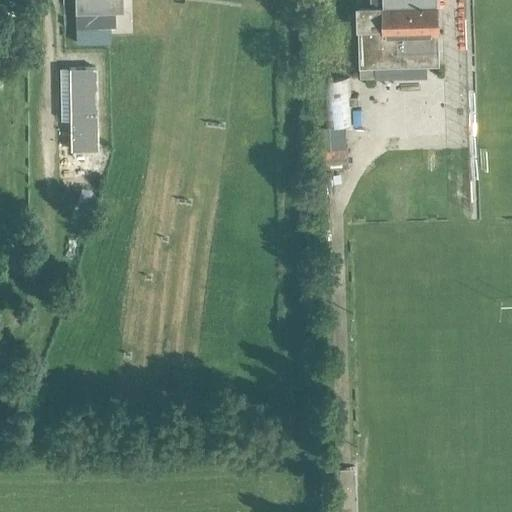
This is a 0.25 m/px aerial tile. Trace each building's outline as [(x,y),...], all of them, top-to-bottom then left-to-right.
[(75,0),(76,11),(77,28),(116,27),(116,10),(120,10),(119,0),(75,0)] [(361,77),(368,77),(376,77),(376,66),(440,64),(439,33),(440,33),(439,2),(437,2),(436,0),(373,0),(374,5),(359,6),(360,66),(361,66),(361,77)] [(98,65),(68,67),(71,144),(100,143),(98,65)] [(360,104),(359,96),(352,96),(351,77),(320,79),(324,126),(347,124),(354,124),(353,104),(360,104)] [(324,126),(322,126),(324,167),(338,166),(349,166),(348,152),(347,124),(324,126)]
